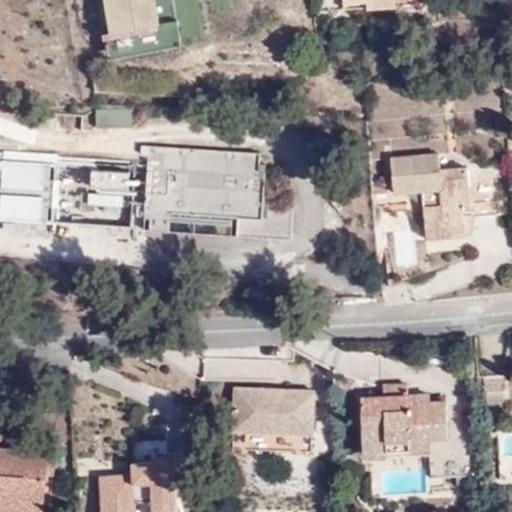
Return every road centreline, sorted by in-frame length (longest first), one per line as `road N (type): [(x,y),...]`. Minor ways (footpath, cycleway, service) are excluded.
road 1 (residential): [(0,352),(107,335),(511,306)]
road 2 (track): [(367,321),(286,152),(254,132),(176,129),(77,145),(0,128)]
